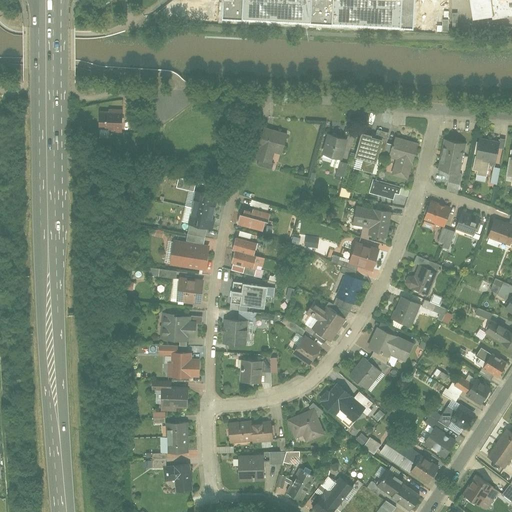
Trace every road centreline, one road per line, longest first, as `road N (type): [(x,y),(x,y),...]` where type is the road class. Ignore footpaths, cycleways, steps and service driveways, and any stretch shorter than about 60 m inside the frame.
road 1 (primary): [(39,4),(43,333),(57,511)]
road 2 (primary): [(71,511),(55,241),(53,22)]
road 3 (residential): [(423,187),(381,288),(321,373),(272,400),(207,407)]
road 4 (residential): [(258,98),(218,259),(207,407)]
road 5 (residential): [(258,98),(437,109)]
road 6 (residential): [(207,407),(210,499),(248,497),(290,511)]
road 7 (residential): [(511,383),(427,511)]
